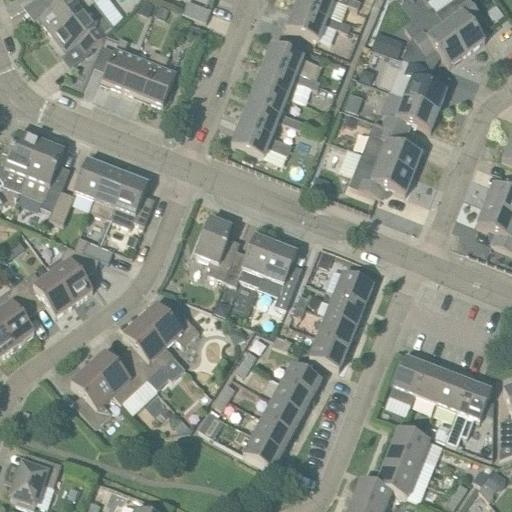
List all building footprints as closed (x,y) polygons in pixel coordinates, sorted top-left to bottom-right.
[(48,14),(38,22),(52,40),(94,7),(88,0),(44,0),(40,3),(48,14)] [(298,0),(294,13),(326,25),(324,29),(335,33),(339,25),(328,21),(334,5),(320,0),(298,0)] [(320,0),(334,5),(345,10),(348,1),(344,0),(320,0)] [(457,0),(453,4),(435,16),(466,58),(484,46),(472,29),(482,22),(465,0),(457,0)] [(348,1),(345,10),(357,14),(360,6),(348,1)] [(136,17),(148,21),(152,8),(141,4),(136,17)] [(208,14),(187,5),(182,18),(206,27),(211,15),(209,14),(208,14)] [(90,54),(102,44),(107,40),(106,40),(113,32),(94,7),(52,40),(65,57),(83,44),(90,54)] [(154,18),(165,22),(168,13),(158,9),(154,18)] [(448,71),(466,58),(435,16),(431,12),(404,32),(426,62),(436,54),(448,71)] [(318,46),(326,25),(294,13),(286,33),(318,46)] [(339,25),(335,33),(347,38),(351,30),(339,25)] [(203,35),(190,30),(186,39),(199,45),(203,35)] [(384,55),(397,60),(402,46),(390,41),(384,55)] [(121,95),(134,63),(123,58),(128,46),(119,42),(101,87),(121,95)] [(263,69),(295,82),(296,78),(303,61),(271,49),(263,69)] [(142,103),(160,59),(151,55),(146,67),(134,63),(121,95),(142,103)] [(160,59),(142,103),(162,112),(175,79),(163,74),(168,62),(160,59)] [(390,97),(404,102),(438,116),(446,95),(426,87),(431,76),(403,65),(390,97)] [(304,90),(308,82),(296,78),(295,82),(263,69),(255,89),(287,102),(293,86),(304,90)] [(374,76),(362,71),(358,84),(369,88),(374,76)] [(308,82),(304,90),(316,95),(320,87),(308,82)] [(281,118),(287,102),(255,89),(247,110),(279,122),(281,118)] [(349,97),(343,113),(355,118),(361,102),(349,97)] [(404,102),(396,122),(386,119),(382,130),(405,140),(410,129),(429,136),(438,116),(404,102)] [(289,131),(292,122),(281,118),(279,122),(247,110),(239,130),(271,143),(277,126),(289,131)] [(344,119),(341,127),(352,132),(355,123),(344,119)] [(292,122),(289,131),(300,135),(304,127),(292,122)] [(405,140),(382,130),(376,128),(363,160),(379,166),(412,179),(421,159),(401,151),(405,140)] [(291,151),(271,143),(239,130),(231,150),(263,163),(267,153),(287,161),(291,151)] [(21,197),(26,182),(41,147),(18,138),(3,173),(0,176),(0,191),(2,190),(21,197)] [(511,147),(510,146),(501,167),(511,170),(511,147)] [(52,217),(61,196),(67,181),(56,176),(64,156),(41,147),(26,182),(21,197),(43,205),(40,212),(52,217)] [(412,179),(379,166),(363,160),(350,192),(380,203),(385,192),(404,200),(412,179)] [(94,205),(106,173),(86,165),(73,197),(94,205)] [(127,181),(106,173),(94,205),(89,217),(110,225),(115,213),(114,213),(127,181)] [(328,185),(314,179),(309,192),(323,197),(328,185)] [(130,233),(133,226),(144,231),(154,205),(143,200),(148,190),(127,181),(114,213),(115,213),(110,225),(130,233)] [(511,196),(493,189),(484,210),(511,220),(511,196)] [(61,196),(52,217),(50,224),(63,229),(74,201),(61,196)] [(511,244),(510,244),(511,239),(511,220),(484,210),(476,230),(496,238),(491,249),(511,257),(511,244)] [(223,286),(239,248),(226,243),(231,232),(209,223),(195,260),(209,266),(207,270),(209,274),(207,279),(223,286)] [(262,282),(275,250),(255,241),(247,260),(236,256),(240,248),(239,248),(223,286),(236,291),(239,284),(258,292),(262,282)] [(83,256),(87,245),(79,242),(74,253),(83,256)] [(82,257),(99,264),(107,267),(112,255),(87,245),(82,257)] [(0,260),(4,266),(11,261),(4,250),(0,252),(0,260)] [(51,278),(73,309),(92,296),(79,277),(84,273),(93,277),(99,264),(82,257),(66,250),(59,267),(62,271),(51,278)] [(290,305),(299,281),(288,276),(296,258),(275,250),(262,282),(282,290),(278,300),(290,305)] [(319,253),(314,267),(327,272),(332,258),(319,253)] [(73,309),(51,278),(40,286),(33,277),(15,290),(30,311),(41,304),(54,323),(73,309)] [(334,300),(364,312),(372,289),(343,277),(334,300)] [(20,319),(30,311),(15,290),(0,300),(0,307),(3,312),(0,314),(0,330),(14,351),(33,338),(20,319)] [(304,312),(308,302),(300,299),(296,309),(304,312)] [(355,333),(364,312),(334,300),(325,321),(355,333)] [(218,304),(212,317),(224,322),(230,310),(218,304)] [(301,322),(304,312),(296,309),(292,319),(301,322)] [(165,354),(165,353),(174,344),(182,353),(199,338),(181,318),(171,327),(156,310),(139,325),(165,354)] [(347,354),(355,333),(325,321),(317,342),(347,354)] [(172,365),(172,362),(165,354),(139,325),(122,341),(137,358),(128,367),(146,386),(162,371),(166,370),(172,365)] [(0,361),(14,351),(0,330),(0,361)] [(239,330),(227,336),(232,348),(245,343),(239,330)] [(291,345),(283,342),(276,340),(272,350),(287,355),(291,345)] [(338,376),(347,354),(317,342),(308,364),(338,376)] [(241,366),(248,371),(254,362),(246,357),(241,366)] [(123,361),(114,369),(104,358),(87,373),(120,410),(146,386),(128,367),(123,361)] [(409,412),(414,401),(426,371),(404,362),(388,403),(409,412)] [(241,382),(248,371),(241,366),(233,378),(241,382)] [(281,388),(310,404),(319,386),(290,370),(281,388)] [(436,409),(448,379),(426,371),(414,401),(436,409)] [(112,402),(120,410),(87,373),(70,389),(85,406),(76,415),(94,434),(110,419),(103,411),(112,402)] [(469,389),(470,388),(448,379),(436,409),(457,418),(469,389)] [(300,421),(310,404),(281,388),(271,406),(300,421)] [(466,443),(473,424),(479,426),(491,396),(470,388),(469,389),(457,418),(457,419),(449,438),(445,447),(456,451),(460,441),(466,443)] [(218,401),(226,406),(233,395),(225,390),(218,401)] [(511,391),(502,395),(511,419),(511,421),(500,426),(499,465),(511,459),(511,391)] [(220,416),(226,406),(218,401),(212,411),(220,416)] [(291,439),(300,421),(271,406),(261,424),(291,439)] [(168,424),(168,427),(173,432),(181,423),(174,417),(168,424)] [(213,426),(216,423),(208,418),(197,435),(208,443),(217,429),(213,426)] [(281,457),(291,439),(261,424),(252,442),(281,457)] [(425,439),(427,431),(418,427),(414,435),(425,439)] [(434,443),(437,435),(427,431),(425,439),(434,443)] [(429,445),(413,439),(398,433),(390,452),(421,464),(429,445)] [(271,477),(281,457),(252,442),(241,461),(271,477)] [(414,483),(421,464),(390,452),(383,471),(414,483)] [(60,470),(30,459),(26,471),(21,469),(9,503),(16,505),(15,509),(24,511),(33,511),(34,511),(41,489),(52,493),(60,470)] [(406,502),(414,483),(383,471),(375,490),(406,502)] [(501,494),(504,489),(505,483),(492,472),(487,480),(480,490),(478,494),(489,506),(492,501),(492,496),(495,494),(501,494)] [(480,490),(487,480),(479,475),(472,485),(480,490)] [(406,502),(375,490),(361,484),(353,503),(374,511),(385,511),(391,497),(406,503),(406,502)] [(460,503),(467,493),(459,488),(452,498),(460,503)] [(450,511),(453,511),(460,503),(452,498),(445,508),(450,511)] [(374,511),(353,503),(349,511),(374,511)]
